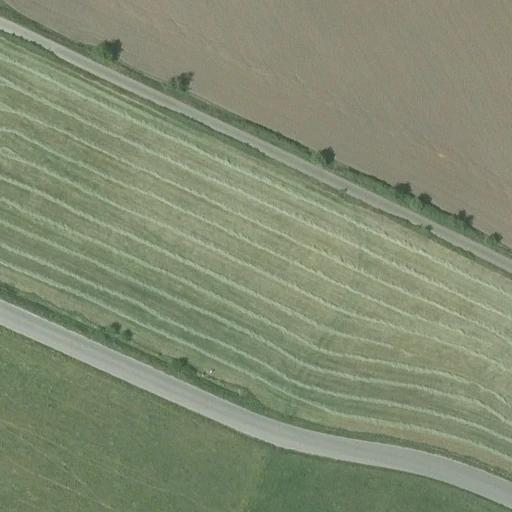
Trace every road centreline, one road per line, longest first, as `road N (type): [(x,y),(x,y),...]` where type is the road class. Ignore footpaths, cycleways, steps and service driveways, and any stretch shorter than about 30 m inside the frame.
road 1 (track): [(511,267),(0,22)]
road 2 (residential): [(511,499),(435,468),(291,441),(0,309)]
